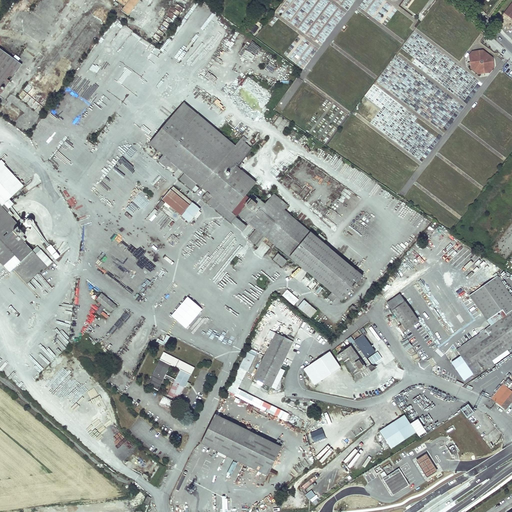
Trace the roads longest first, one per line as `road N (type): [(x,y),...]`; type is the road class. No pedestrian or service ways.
road 1 (unknown): [(27,350),(67,273),(72,228),(34,162),(0,145)]
road 2 (unclassified): [(163,511),(165,492),(229,364)]
road 3 (primary): [(511,448),(409,511)]
